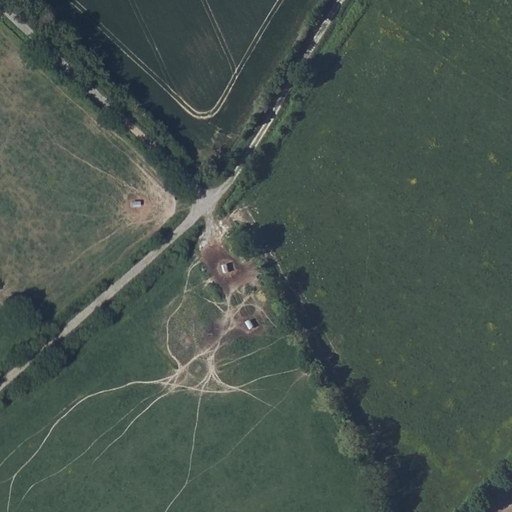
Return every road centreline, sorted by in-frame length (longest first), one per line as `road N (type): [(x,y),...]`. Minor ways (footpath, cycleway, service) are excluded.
road 1 (track): [(0,385),(210,202),(336,0)]
road 2 (track): [(268,300),(210,202),(0,7)]
